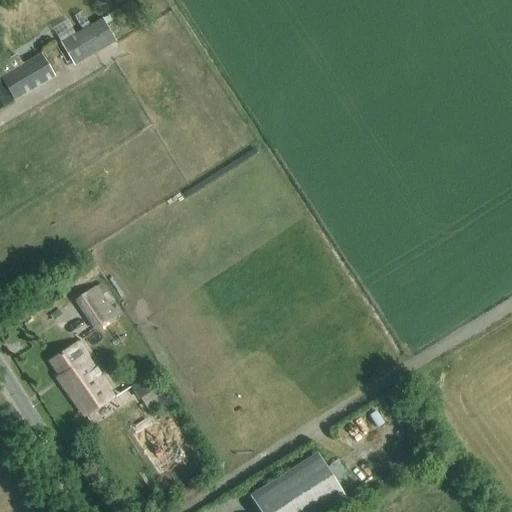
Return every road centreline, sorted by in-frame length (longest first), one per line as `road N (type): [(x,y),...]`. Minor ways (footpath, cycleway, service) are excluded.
road 1 (track): [(185,511),(511,305)]
road 2 (unclassified): [(90,511),(0,369)]
